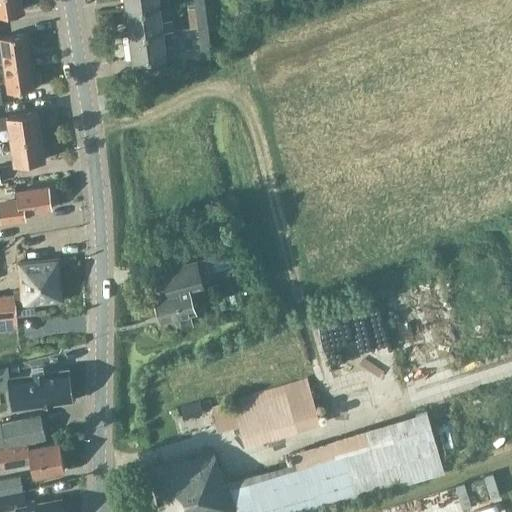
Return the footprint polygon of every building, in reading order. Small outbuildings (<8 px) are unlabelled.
[(21,0),(0,0),(0,13),(23,9),(21,0)] [(124,0),(126,12),(161,8),(170,6),(168,0),(124,0)] [(208,24),(208,22),(204,0),(195,1),(198,25),(208,24)] [(130,37),(164,32),(161,8),(126,12),(130,37)] [(208,24),(198,25),(200,53),(211,52),(209,33),(212,33),(211,22),(208,22),(208,24)] [(164,32),(130,37),(133,62),(167,58),(176,57),(174,47),(166,47),(164,32)] [(0,46),(1,55),(0,55),(0,64),(3,64),(31,59),(27,33),(0,37),(0,46)] [(3,64),(4,74),(7,93),(36,87),(31,59),(3,64)] [(148,62),(150,77),(167,74),(165,59),(148,62)] [(9,140),(42,135),(39,111),(0,116),(0,129),(8,129),(9,140)] [(42,135),(9,140),(13,165),(46,159),(42,135)] [(16,203),(0,205),(0,220),(0,223),(25,219),(25,213),(52,210),(50,186),(21,189),(15,191),(16,203)] [(168,290),(153,294),(161,324),(179,319),(181,328),(194,325),(191,315),(197,314),(192,298),(206,294),(201,280),(234,270),(234,267),(250,263),(248,255),(232,260),(229,251),(161,268),(168,290)] [(63,301),(59,258),(18,263),(22,305),(63,301)] [(0,320),(16,319),(14,295),(0,296),(0,320)] [(365,297),(306,312),(323,377),(356,368),(353,356),(363,354),(369,379),(385,375),(365,297)] [(48,400),(71,398),(69,368),(9,372),(11,404),(32,403),(32,405),(48,404),(48,400)] [(245,446),(321,424),(308,380),(205,408),(212,432),(239,425),(245,446)] [(293,452),(295,460),(296,461),(244,478),(228,485),(223,467),(219,468),(214,452),(149,472),(161,511),(308,511),(443,470),(426,410),(293,452)] [(0,449),(28,443),(44,439),(39,414),(0,422),(0,424),(0,423),(0,449)] [(28,443),(0,449),(0,462),(1,467),(30,461),(32,477),(65,471),(59,441),(29,448),(28,443)] [(0,494),(23,490),(20,475),(0,478),(0,494)] [(23,490),(0,494),(0,511),(62,511),(60,501),(45,503),(44,500),(26,503),(23,490)]
